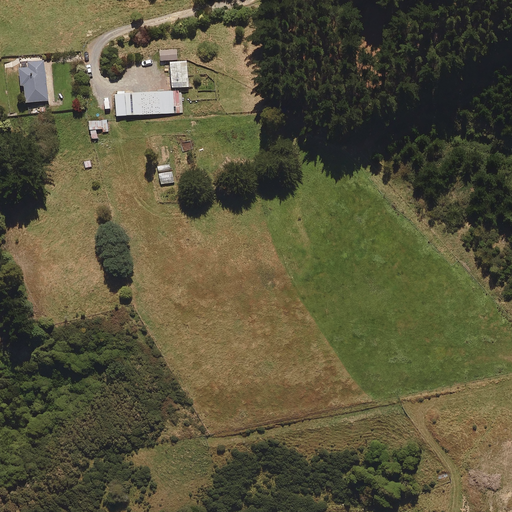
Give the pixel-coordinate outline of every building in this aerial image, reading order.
[(49,100),(44,60),(28,62),(28,67),(19,68),(21,85),(24,85),(26,103),(49,100)] [(188,86),(187,61),(170,62),(171,87),(188,86)] [(179,92),(115,96),(117,118),(184,114),(182,94),(179,94),(179,92)] [(96,129),(102,128),(103,132),(108,131),(107,120),(89,121),(89,129),(92,129),(92,139),(97,138),(96,129)] [(90,160),(83,161),(84,169),(91,168),(90,160)] [(157,164),(157,172),(170,171),(169,162),(157,164)] [(173,182),(172,172),(159,173),(161,184),(173,182)]
